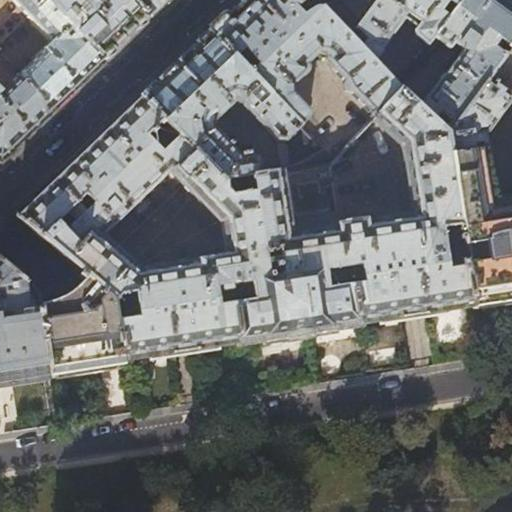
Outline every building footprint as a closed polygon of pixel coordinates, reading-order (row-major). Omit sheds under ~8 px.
[(11,0),(28,17),(45,1),(44,0),(11,0)] [(44,0),(45,1),(63,19),(69,13),(74,17),(78,14),(87,23),(77,33),(104,62),(126,41),(149,18),(131,0),(112,0),(107,5),(105,3),(105,0),(44,0)] [(131,0),(149,18),(167,0),(131,0)] [(347,38),(313,2),(310,0),(248,0),(228,19),(224,15),(207,31),(234,58),(242,51),(255,65),(247,72),(334,162),(341,153),(307,119),(309,117),(309,110),(296,98),(297,83),(320,62),(316,58),(319,55),(321,54),(326,54),(330,56),(329,58),(329,62),(348,81),(349,90),(375,117),(398,92),(373,65),(347,38)] [(375,0),(347,38),(373,65),(380,55),(379,52),(380,50),(405,16),(417,25),(412,33),(413,37),(427,47),(461,0),(375,0)] [(511,8),(504,3),(499,0),(461,0),(427,47),(432,51),(437,44),(448,51),(452,45),(461,51),(443,77),(442,76),(418,108),(433,121),(440,113),(450,120),(443,130),(448,134),(503,59),(492,50),(498,42),(509,50),(511,46),(511,8)] [(63,19),(45,1),(28,17),(51,41),(43,49),(43,50),(18,75),(53,111),(83,81),(104,62),(77,33),(63,19)] [(173,64),(139,97),(163,121),(178,136),(221,181),(224,180),(251,176),(260,175),(258,160),(255,157),(253,156),(250,156),(247,156),(247,155),(241,155),(240,156),(229,145),(229,144),(211,125),(233,103),(241,104),(241,106),(276,142),(285,142),(289,171),(331,164),(334,162),(247,72),(234,58),(207,31),(173,64)] [(468,270),(473,308),(474,310),(511,303),(511,46),(509,50),(503,59),(448,134),(462,227),(465,250),(486,247),(488,267),(468,270)] [(0,161),(20,142),(53,111),(18,75),(2,91),(0,88),(0,161)] [(139,97),(82,152),(15,216),(18,220),(112,300),(122,361),(227,345),(237,344),(237,346),(359,328),(359,325),(376,322),(473,308),(468,270),(467,265),(459,266),(460,269),(448,270),(442,230),(462,227),(448,134),(443,130),(433,121),(418,108),(398,92),(375,117),(373,120),(401,146),(411,214),(405,215),(405,216),(366,222),(366,220),(335,224),(336,227),(292,234),(282,172),(260,175),(251,176),(253,193),(231,196),(225,190),(224,180),(221,181),(178,136),(161,152),(146,137),(163,121),(139,97)] [(2,235),(0,237),(0,263),(27,287),(34,296),(37,303),(49,375),(85,369),(123,363),(122,361),(112,300),(18,220),(2,235)] [(0,383),(8,382),(49,375),(37,303),(34,296),(27,287),(0,263),(0,313),(0,316),(0,315),(0,383)]
